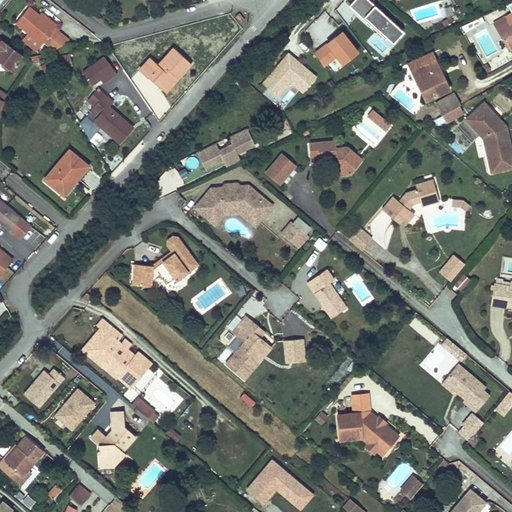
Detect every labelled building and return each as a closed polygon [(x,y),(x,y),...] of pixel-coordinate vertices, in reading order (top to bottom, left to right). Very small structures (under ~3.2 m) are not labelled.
[(392,45),(404,31),(368,0),(350,0),(339,12),(350,22),(357,14),(392,45)] [(47,21),(38,13),(28,5),(14,22),(27,33),(40,44),(43,40),(53,27),(56,24),(49,18),(47,21)] [(40,10),(38,13),(47,21),(49,18),(40,10)] [(245,20),(240,13),(234,17),(240,24),(245,20)] [(341,66),(359,52),(341,29),(339,31),(326,13),(306,29),(316,42),(321,38),(318,34),(324,30),(330,38),(312,51),(324,66),(335,58),(341,66)] [(450,17),(440,22),(443,26),(453,22),(450,17)] [(481,17),(468,23),(471,30),(484,23),(481,17)] [(493,25),(496,31),(509,25),(505,18),(493,25)] [(511,22),(509,25),(496,31),(506,48),(511,44),(511,22)] [(67,38),(53,27),(43,40),(53,48),(67,38)] [(40,44),(27,33),(21,40),(34,51),(40,44)] [(22,56),(0,39),(0,61),(11,70),(22,56)] [(148,77),(160,87),(172,74),(177,78),(191,63),(173,48),(158,65),(150,58),(139,70),(147,77),(148,77)] [(275,70),(273,68),(261,82),(276,96),(289,82),(301,92),(315,77),(287,53),(277,64),(279,65),(275,70)] [(432,53),(408,64),(426,101),(450,89),(432,53)] [(69,54),(57,57),(60,69),(72,66),(69,54)] [(42,61),(41,61),(49,74),(60,72),(60,69),(57,57),(49,59),(42,61)] [(81,72),(91,86),(99,80),(113,70),(104,57),(81,72)] [(116,74),(113,70),(99,80),(103,84),(116,74)] [(172,74),(160,87),(165,92),(177,78),(172,74)] [(291,84),(278,96),(285,103),(298,91),(291,84)] [(85,117),(92,122),(94,120),(105,130),(119,142),(132,127),(108,105),(112,100),(98,88),(87,100),(95,106),(85,117)] [(453,93),(435,103),(441,114),(459,105),(453,93)] [(490,173),(511,168),(511,148),(507,127),(484,103),(465,122),(483,141),(490,173)] [(372,109),(367,115),(374,122),(379,115),(372,109)] [(390,124),(379,115),(374,122),(385,131),(390,124)] [(94,120),(92,122),(89,125),(100,136),(105,130),(94,120)] [(255,145),(247,128),(229,136),(232,143),(219,149),(216,142),(197,151),(205,168),(225,159),(225,158),(237,152),(237,153),(255,145)] [(334,140),(315,142),(317,160),(335,159),(337,174),(349,173),(357,162),(350,156),(353,152),(346,146),(335,147),(334,140)] [(317,160),(315,142),(308,143),(310,161),(317,160)] [(43,178),(60,192),(70,181),(68,179),(71,176),(75,179),(87,165),(70,151),(59,164),(57,162),(43,178)] [(228,165),(241,160),(237,153),(237,152),(225,158),(225,159),(228,165)] [(282,152),(270,167),(284,179),(297,164),(282,152)] [(353,152),(350,156),(357,162),(361,158),(353,152)] [(284,179),(270,167),(265,173),(280,185),(284,179)] [(70,181),(60,192),(63,194),(75,179),(71,176),(68,179),(70,181)] [(387,201),(382,208),(395,219),(399,215),(402,217),(407,222),(414,213),(408,209),(413,203),(420,201),(421,206),(439,201),(431,179),(415,184),(416,189),(404,193),(398,200),(393,206),(387,201)] [(220,187),(210,187),(194,207),(211,222),(222,211),(241,209),(247,202),(264,215),(272,205),(247,185),(240,186),(237,189),(224,190),(220,187)] [(180,206),(185,200),(177,193),(172,199),(180,206)] [(392,195),(387,201),(393,206),(398,200),(392,195)] [(459,207),(464,211),(469,206),(461,199),(459,207)] [(0,200),(0,220),(5,225),(10,229),(9,230),(20,238),(30,226),(20,217),(0,200)] [(211,222),(214,225),(223,216),(239,214),(254,226),(264,215),(247,202),(241,209),(222,211),(211,222)] [(312,228),(298,215),(292,222),(305,234),(306,235),(312,228)] [(5,225),(0,220),(0,222),(9,230),(10,229),(5,225)] [(291,221),(280,233),(297,247),(307,235),(306,235),(305,234),(291,221)] [(362,250),(372,237),(359,226),(348,239),(362,250)] [(154,265),(135,263),(133,284),(152,286),(152,280),(161,274),(168,283),(176,277),(178,279),(199,263),(179,236),(174,236),(169,239),(168,244),(173,251),(170,253),(169,257),(165,260),(161,260),(154,265)] [(313,246),(321,251),(327,242),(318,237),(313,246)] [(0,274),(13,259),(0,248),(0,274)] [(452,253),(437,271),(450,281),(464,264),(452,253)] [(326,269),(313,278),(320,289),(314,292),(331,318),(345,308),(329,284),(334,280),(326,269)] [(469,280),(463,274),(454,284),(461,290),(469,280)] [(307,282),(314,292),(320,289),(313,278),(307,282)] [(490,304),(499,305),(501,284),(492,283),(490,304)] [(501,284),(499,305),(506,306),(507,301),(508,290),(509,285),(501,284)] [(86,293),(80,300),(87,302),(91,297),(86,293)] [(253,332),(258,326),(246,316),(231,331),(244,342),(225,364),(244,379),(257,364),(253,360),(267,344),(260,338),(253,332)] [(100,326),(91,337),(94,340),(97,343),(106,332),(110,335),(114,331),(115,332),(116,331),(101,319),(97,324),(100,326)] [(265,332),(258,326),(253,332),(260,338),(265,332)] [(97,343),(94,340),(86,349),(96,357),(98,355),(105,361),(100,366),(115,379),(117,377),(129,388),(150,362),(138,352),(134,356),(116,341),(120,335),(115,332),(114,331),(110,335),(106,332),(97,343)] [(91,337),(81,350),(100,366),(105,361),(98,355),(96,357),(86,349),(94,340),(91,337)] [(284,340),(286,362),(305,360),(302,338),(284,340)] [(439,347),(462,359),(466,350),(443,339),(439,347)] [(267,344),(253,360),(257,364),(271,349),(267,344)] [(458,363),(443,380),(444,381),(458,393),(464,398),(462,400),(475,411),(488,396),(482,390),(485,386),(458,363)] [(37,408),(65,379),(53,367),(48,373),(44,369),(21,393),(37,408)] [(444,381),(443,380),(441,382),(456,395),(458,393),(444,381)] [(70,431),(96,403),(77,387),(52,414),(70,431)] [(132,400),(138,395),(131,388),(125,393),(132,400)] [(247,392),(241,395),(248,408),(254,404),(247,392)] [(370,412),(368,393),(352,395),(354,413),(337,414),(339,439),(361,437),(368,443),(376,449),(378,451),(384,444),(387,443),(389,445),(398,436),(384,423),(380,428),(374,423),(378,418),(370,412)] [(507,409),(511,403),(511,399),(506,395),(499,404),(507,409)] [(138,397),(132,405),(136,408),(148,418),(154,410),(138,397)] [(148,418),(136,408),(133,411),(147,423),(150,420),(148,418)] [(315,419),(321,424),(327,416),(321,411),(315,419)] [(100,467),(115,466),(114,455),(123,445),(125,447),(136,436),(125,426),(123,412),(109,413),(111,436),(109,438),(99,429),(91,438),(98,444),(99,450),(97,450),(97,451),(97,452),(97,453),(99,454),(100,467)] [(467,441),(483,422),(471,412),(455,431),(467,441)] [(379,417),(378,418),(374,423),(380,428),(384,423),(385,422),(379,417)] [(165,434),(176,441),(181,434),(170,427),(165,434)] [(3,458),(0,461),(0,466),(16,481),(28,469),(44,450),(27,435),(17,446),(5,460),(3,458)] [(376,449),(368,443),(365,446),(373,453),(376,449)] [(382,455),(389,445),(387,443),(384,444),(378,451),(382,455)] [(15,444),(3,458),(5,460),(17,446),(15,444)] [(114,455),(115,466),(126,453),(123,450),(125,447),(123,445),(114,455)] [(300,511),(314,493),(270,458),(245,490),(264,505),(275,491),(300,511)] [(28,469),(16,481),(20,484),(31,472),(28,469)] [(411,498),(423,484),(412,475),(400,489),(411,498)] [(55,496),(61,489),(56,484),(50,491),(55,496)] [(80,505),(90,493),(79,484),(69,495),(80,505)] [(475,511),(485,500),(469,487),(448,511),(475,511)] [(55,496),(50,491),(47,494),(52,499),(55,496)] [(27,495),(22,501),(30,508),(35,501),(27,495)] [(351,511),(357,511),(360,508),(350,499),(344,506),(351,511)] [(0,511),(10,511),(12,509),(3,501),(0,503),(0,511)]
